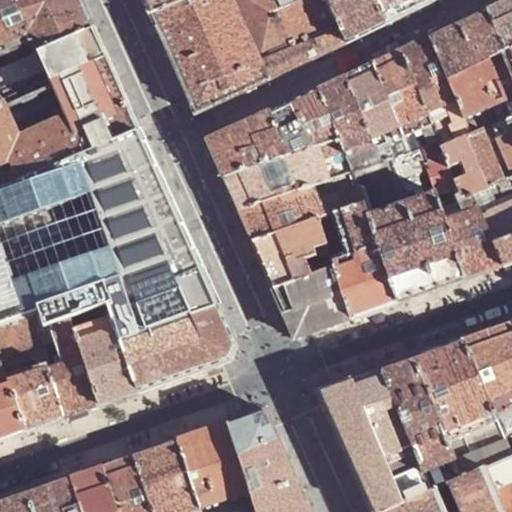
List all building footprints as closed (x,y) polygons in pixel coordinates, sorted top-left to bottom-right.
[(81,0),(0,0),(0,50),(31,38),(37,50),(94,28),(81,0)] [(144,0),(146,3),(151,14),(188,0),(144,0)] [(219,105),(270,82),(233,0),(188,0),(151,14),(168,50),(198,115),(219,105)] [(295,70),(348,44),(328,0),(233,0),(270,82),(295,70)] [(372,32),(387,25),(376,0),(328,0),(348,44),(372,32)] [(433,0),(376,0),(387,25),(417,11),(435,3),(433,0)] [(511,0),(504,0),(486,9),(503,52),(511,47),(511,0)] [(456,23),(429,36),(457,101),(465,119),(473,116),(493,107),(507,101),(500,87),(488,60),(502,53),(503,52),(486,9),(456,23)] [(101,44),(94,28),(37,50),(0,64),(0,100),(5,99),(52,79),(107,58),(101,44)] [(414,44),(402,49),(428,115),(457,101),(429,36),(414,44)] [(0,64),(37,50),(31,38),(0,50),(0,64)] [(502,53),(488,60),(500,87),(511,81),(511,47),(503,52),(502,53)] [(383,58),(374,62),(400,127),(405,137),(432,124),(428,115),(402,49),(383,58)] [(76,132),(28,151),(5,99),(0,100),(0,167),(6,187),(14,183),(141,132),(124,94),(107,58),(52,79),(76,132)] [(359,69),(346,75),(374,139),(379,137),(386,134),(393,131),(400,127),(374,62),(359,69)] [(329,84),(319,88),(341,139),(346,152),(374,139),(346,75),(329,84)] [(76,132),(52,79),(5,99),(28,151),(76,132)] [(511,81),(500,87),(507,101),(509,105),(511,103),(511,81)] [(291,102),(271,111),(280,132),(299,123),(312,149),(317,147),(341,139),(319,88),(291,102)] [(457,101),(428,115),(432,124),(439,140),(442,149),(472,135),(465,119),(457,101)] [(511,112),(509,105),(507,101),(493,107),(500,121),(511,115),(511,112)] [(246,123),(208,141),(219,165),(226,179),(312,149),(299,123),(280,132),(271,111),(246,123)] [(511,115),(500,121),(493,125),(506,157),(509,164),(511,171),(511,115)] [(473,116),(465,119),(472,135),(479,131),(473,116)] [(432,124),(405,137),(411,152),(420,149),(420,147),(439,140),(432,124)] [(400,127),(393,131),(398,140),(405,137),(400,127)] [(381,144),(376,146),(383,162),(392,160),(395,158),(411,152),(405,137),(398,140),(393,131),(386,134),(379,137),(381,144)] [(150,153),(141,132),(14,183),(19,207),(12,210),(20,248),(165,187),(150,153)] [(341,139),(317,147),(329,182),(332,181),(331,180),(354,174),(355,174),(346,152),(341,139)] [(374,139),(346,152),(355,174),(383,162),(376,146),(374,139)] [(425,164),(446,157),(442,149),(439,140),(420,147),(420,149),(425,164)] [(234,198),(240,211),(312,188),(329,182),(317,147),(312,149),(226,179),(234,198)] [(383,162),(355,174),(354,174),(358,189),(339,195),(345,211),(364,204),(399,303),(433,291),(465,279),(445,222),(436,196),(435,194),(427,170),(425,164),(420,149),(411,152),(395,158),(392,160),(383,162)] [(446,157),(425,164),(427,170),(435,194),(436,196),(452,190),(459,188),(455,182),(450,169),(446,157)] [(497,161),(499,168),(509,164),(506,157),(497,161)] [(358,189),(354,174),(331,180),(332,181),(337,195),(338,194),(339,195),(358,189)] [(511,176),(504,180),(474,195),(479,210),(483,218),(511,204),(511,176)] [(329,182),(312,188),(319,202),(337,195),(332,181),(329,182)] [(181,221),(165,187),(20,248),(12,210),(19,207),(14,183),(6,187),(0,188),(0,325),(37,312),(40,330),(51,326),(72,320),(110,306),(202,269),(196,256),(181,221)] [(249,230),(254,241),(319,220),(326,218),(319,202),(312,188),(240,211),(249,230)] [(459,188),(452,190),(459,208),(461,208),(463,211),(465,215),(479,210),(474,195),(464,199),(459,188)] [(338,194),(337,195),(319,202),(326,218),(334,214),(345,211),(339,195),(338,194)] [(364,204),(345,211),(334,214),(326,218),(319,220),(330,253),(352,318),(380,309),(399,303),(364,204)] [(494,243),(511,234),(511,204),(483,218),(494,243)] [(485,273),(504,266),(494,243),(483,218),(479,210),(465,215),(445,222),(465,279),(485,273)] [(319,220),(254,241),(268,271),(275,288),(313,276),(307,262),(317,257),(330,253),(319,220)] [(511,234),(494,243),(504,266),(511,263),(511,234)] [(352,318),(330,253),(317,257),(307,262),(313,276),(275,288),(284,307),(297,338),(322,329),(352,318)] [(202,269),(110,306),(138,394),(232,362),(238,349),(228,326),(209,285),(202,269)] [(84,359),(100,408),(124,399),(138,394),(110,306),(72,320),(84,359)] [(37,312),(0,325),(0,355),(9,382),(10,386),(26,433),(48,426),(64,420),(49,371),(47,369),(48,368),(43,343),(40,330),(37,312)] [(84,359),(72,320),(51,326),(64,366),(84,359)] [(511,323),(487,332),(464,340),(494,416),(511,408),(511,323)] [(64,366),(51,326),(40,330),(43,343),(48,368),(47,369),(49,371),(64,366)] [(436,350),(414,358),(447,441),(457,438),(462,435),(497,421),(494,416),(464,340),(436,350)] [(9,382),(0,355),(0,442),(26,433),(10,386),(9,382)] [(398,364),(382,369),(409,436),(415,452),(424,472),(455,460),(447,441),(414,358),(398,364)] [(100,408),(84,359),(64,366),(49,371),(64,420),(87,412),(100,408)] [(364,376),(353,380),(380,447),(409,436),(382,369),(364,376)] [(320,391),(338,430),(356,472),(373,511),(380,511),(402,503),(386,464),(380,447),(353,380),(337,385),(320,391)] [(511,408),(494,416),(497,421),(504,440),(510,455),(511,454),(511,408)] [(311,511),(295,475),(266,412),(228,425),(251,494),(257,511),(311,511)] [(497,421),(462,435),(470,454),(504,440),(497,421)] [(251,494),(228,425),(202,434),(177,442),(201,511),(251,494)] [(409,436),(380,447),(386,464),(415,452),(409,436)] [(457,438),(447,441),(455,460),(464,456),(457,438)] [(510,455),(504,440),(470,454),(464,456),(455,460),(463,477),(483,469),(511,457),(510,455)] [(196,511),(201,511),(177,442),(154,450),(134,457),(152,511),(196,511)] [(402,503),(431,491),(424,472),(415,452),(386,464),(402,503)] [(511,511),(511,454),(510,455),(511,457),(483,469),(501,511),(511,511)] [(152,511),(134,457),(118,463),(103,468),(117,511),(152,511)] [(455,460),(424,472),(431,491),(436,488),(446,484),(463,477),(455,460)] [(117,511),(103,468),(83,475),(72,479),(82,511),(117,511)] [(501,511),(483,469),(463,477),(446,484),(458,511),(446,511),(436,488),(431,491),(402,503),(380,511),(501,511)] [(30,494),(0,503),(0,511),(82,511),(72,479),(30,494)] [(458,511),(446,484),(436,488),(446,511),(458,511)] [(257,511),(251,494),(201,511),(257,511)]
